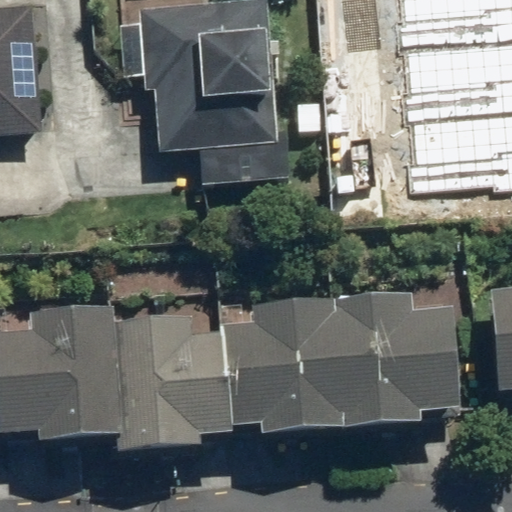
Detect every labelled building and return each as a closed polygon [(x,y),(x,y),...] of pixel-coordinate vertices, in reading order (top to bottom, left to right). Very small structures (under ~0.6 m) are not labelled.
[(511,0),(487,0),(489,87),(511,85),(511,0)] [(160,96),(164,159),(204,157),(206,192),(295,186),(293,140),(282,141),(274,9),(144,16),(144,30),(123,31),(126,83),(147,82),(148,97),(160,96)] [(0,143),(48,140),(38,13),(0,16),(0,143)] [(511,302),(496,304),(502,405),(511,404),(511,302)] [(257,337),(236,339),(244,439),(270,437),(270,446),(430,433),(430,423),(470,420),(461,320),(421,323),(419,306),(256,319),(257,337)] [(0,447),(48,444),(48,453),(125,447),(126,463),(209,457),(208,447),(240,445),(232,345),(200,347),(199,330),(124,336),(123,319),(32,326),(34,343),(0,345),(0,447)]
